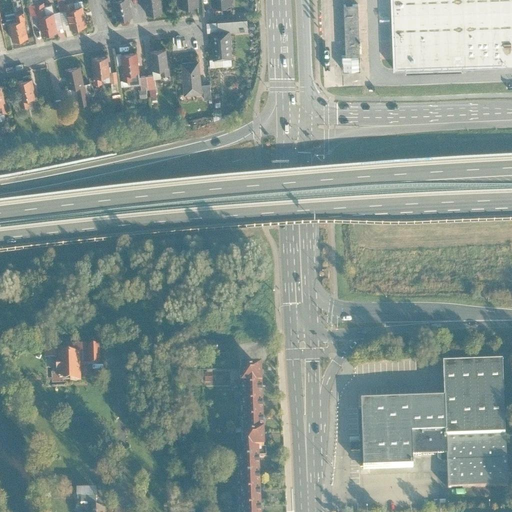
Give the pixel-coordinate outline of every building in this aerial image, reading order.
[(87,27),(82,7),(75,9),(73,3),(70,3),(68,0),(63,0),(61,0),(57,0),(60,13),(67,12),(70,30),(87,27)] [(133,18),(129,0),(121,0),(122,0),(113,2),(117,22),(133,18)] [(163,14),(161,0),(144,0),(147,16),(163,14)] [(199,7),(198,0),(178,0),(179,8),(199,7)] [(232,8),(232,0),(211,0),(212,9),(232,8)] [(511,0),(391,0),(392,68),(511,63),(511,0)] [(58,33),(54,14),(46,15),(44,4),(36,5),(37,17),(38,17),(42,36),(58,33)] [(360,11),(332,13),(334,62),(362,61),(360,11)] [(29,40),(24,14),(15,15),(16,22),(9,24),(13,43),(29,40)] [(218,20),(219,29),(230,28),(248,27),(247,18),(218,20)] [(232,56),(230,28),(219,29),(211,30),(213,58),(232,56)] [(169,73),(167,47),(150,49),(152,68),(160,67),(161,74),(169,73)] [(140,75),(137,51),(121,53),(124,85),(141,83),(140,75)] [(109,71),(108,55),(92,56),(94,82),(103,82),(102,74),(109,74),(109,71)] [(202,83),(199,58),(181,60),(184,94),(203,92),(202,91),(202,83)] [(84,83),(80,64),(64,67),(68,86),(75,85),(80,104),(89,102),(85,83),(84,83)] [(116,70),(109,71),(109,74),(110,81),(118,81),(116,70)] [(155,87),(153,73),(146,74),(148,87),(148,88),(155,87)] [(146,74),(140,75),(141,83),(141,88),(148,87),(146,74)] [(36,96),(32,77),(16,80),(21,106),(30,105),(28,96),(36,96)] [(210,83),(202,83),(202,91),(204,91),(205,99),(212,98),(210,83)] [(230,342),(200,343),(201,356),(230,355),(230,342)] [(100,366),(100,347),(88,347),(88,345),(68,345),(68,356),(57,356),(57,384),(81,383),(81,366),(100,366)] [(54,348),(44,348),(45,360),(55,359),(54,348)] [(442,399),(359,402),(360,445),(350,445),(351,453),(356,453),(360,453),(361,471),(412,470),(412,459),(437,458),(437,461),(441,464),(447,463),(448,490),(506,489),(503,364),(442,367),(442,399)] [(241,370),(241,388),(264,387),(264,370),(241,370)] [(241,388),(241,406),(265,405),(264,387),(241,388)] [(241,406),(242,423),(265,423),(265,405),(241,406)] [(242,423),(242,441),(265,440),(265,423),(242,423)] [(242,441),(242,459),(266,458),(265,440),(242,441)] [(238,459),(238,475),(261,474),(261,458),(238,459)] [(100,476),(106,465),(96,461),(91,471),(100,476)] [(238,475),(239,490),(262,489),(261,474),(238,475)] [(239,490),(239,506),(262,505),(262,489),(239,490)] [(97,492),(79,493),(79,504),(82,503),(83,511),(98,511),(97,492)]
